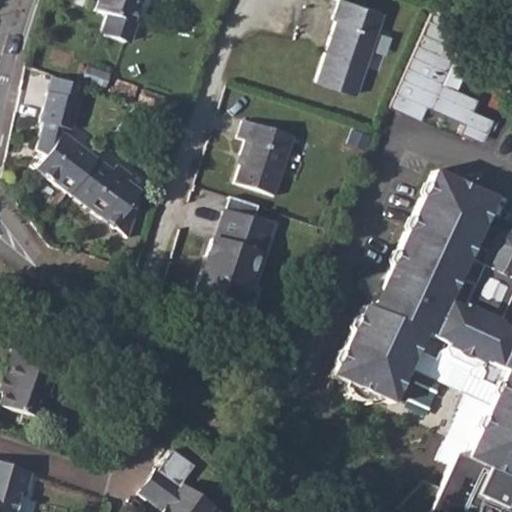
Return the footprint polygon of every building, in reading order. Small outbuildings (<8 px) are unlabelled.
[(97,0),(94,11),(106,16),(100,34),(103,41),(122,47),(128,44),(134,25),(132,24),(139,0),(97,0)] [(383,6),(360,0),(336,0),(332,15),(336,16),(318,78),(359,90),(383,6)] [(446,0),(426,0),(387,99),(419,112),(425,99),(464,114),(460,123),(476,130),(479,120),(486,124),(492,109),(471,101),(476,90),(439,75),(448,53),(464,59),(467,52),(446,0)] [(34,168),(68,195),(95,158),(65,135),(67,129),(69,129),(75,99),(44,91),(37,122),(41,123),(36,150),(43,156),(34,168)] [(290,133),(239,118),(233,136),(241,138),(237,152),(240,153),(232,181),(272,193),(290,133)] [(95,158),(68,195),(126,238),(131,223),(138,200),(135,198),(137,191),(135,189),(124,181),(129,175),(114,164),(110,170),(95,158)] [(511,225),(510,224),(503,226),(499,227),(495,230),(490,233),(488,236),(473,228),(478,219),(476,212),(478,206),(485,205),(489,193),(428,165),(423,177),(426,182),(423,188),(417,191),(407,210),(410,215),(406,224),(400,226),(391,245),(394,249),(389,258),(383,261),(374,280),(376,286),(372,294),(367,297),(365,302),(358,299),(353,309),(356,315),(352,323),(348,324),(345,325),(337,342),(339,349),(336,357),(330,359),(327,364),(325,369),(341,377),(344,387),(348,389),(357,395),(363,395),(372,391),(379,394),(387,398),(392,387),(389,383),(394,374),(399,372),(404,361),(462,392),(435,456),(444,460),(425,507),(435,511),(511,511),(511,321),(509,328),(492,320),(511,276),(511,275),(507,273),(509,268),(511,269),(511,225)] [(248,217),(219,209),(211,237),(209,237),(192,294),(217,302),(220,295),(239,301),(246,279),(253,281),(262,252),(259,251),(267,223),(248,217)] [(7,381),(3,391),(0,401),(0,405),(41,420),(49,397),(46,396),(53,377),(47,374),(52,360),(12,347),(7,361),(10,362),(6,378),(5,380),(7,381)] [(0,511),(12,511),(16,497),(22,498),(29,473),(0,463),(0,511)] [(212,511),(153,469),(135,494),(160,511),(159,511),(212,511)]
